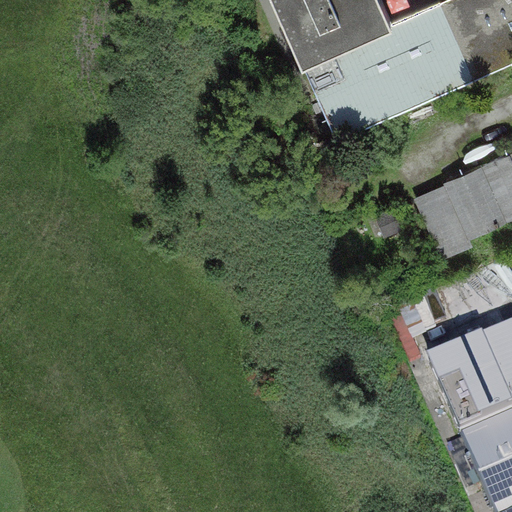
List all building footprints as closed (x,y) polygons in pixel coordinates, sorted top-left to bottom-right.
[(277,0),(304,61),(393,22),(382,0),(277,0)] [(304,61),(338,140),(511,63),(511,0),(442,0),(393,22),(304,61)] [(511,150),(422,190),(450,255),(480,242),(477,235),(511,219),(511,150)] [(430,326),(459,318),(450,289),(421,298),(430,326)] [(511,331),(431,366),(461,435),(511,413),(511,331)] [(511,511),(511,413),(461,435),(494,511),(511,511)]
